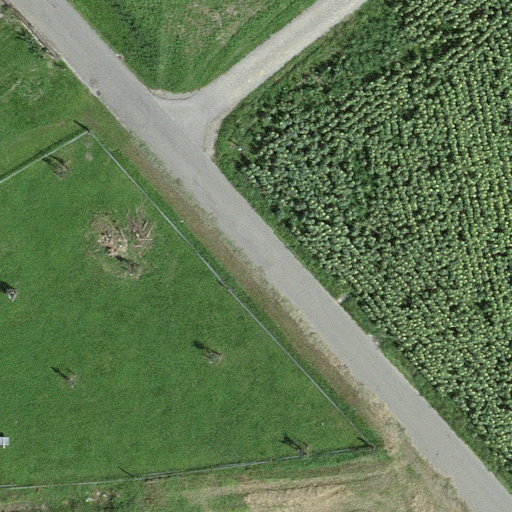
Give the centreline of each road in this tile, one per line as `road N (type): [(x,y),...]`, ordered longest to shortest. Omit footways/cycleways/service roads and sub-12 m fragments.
road 1 (track): [(20,0),(170,146),(495,511)]
road 2 (track): [(350,0),(170,146)]
